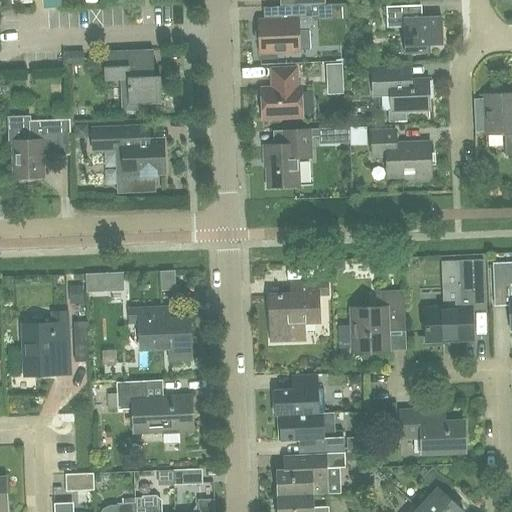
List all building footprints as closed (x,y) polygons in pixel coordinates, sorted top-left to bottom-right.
[(333,20),(332,4),(312,5),(287,6),(288,21),(259,22),(260,52),(300,51),(299,31),(313,31),(313,21),(333,20)] [(402,19),(402,6),(387,7),(387,28),(404,27),(405,54),(429,53),(428,46),(443,45),(442,17),(402,19)] [(155,76),(153,51),(104,53),(105,80),(128,79),(128,90),(122,91),(123,111),(147,109),(147,103),(161,103),(160,76),(155,76)] [(83,52),(67,53),(68,65),(84,64),(83,52)] [(401,81),(400,66),(373,67),(374,96),(392,95),(392,111),(388,111),(389,122),(407,122),(407,110),(430,110),(429,80),(401,81)] [(297,87),(296,68),(272,69),(273,88),(261,89),(263,119),(303,117),(301,87),(297,87)] [(511,93),(486,95),(486,99),(474,99),(475,128),(487,127),(488,135),(507,134),(508,154),(511,153),(511,93)] [(30,121),(30,117),(8,118),(9,143),(13,143),(15,178),(43,177),(42,156),(45,153),(59,153),(58,133),(70,132),(70,120),(30,121)] [(75,138),(88,137),(88,125),(75,126),(75,138)] [(147,141),(143,138),(143,127),(92,129),(93,151),(117,150),(117,158),(120,161),(124,161),(124,175),(142,174),(142,177),(155,177),(155,174),(164,173),(163,140),(147,141)] [(319,129),(310,129),(310,138),(319,137),(325,137),(325,145),(339,144),(338,128),(319,129)] [(299,186),(298,159),(311,158),(310,138),(310,129),(293,130),(294,144),(264,146),(265,160),(267,160),(268,188),(299,186)] [(396,144),(396,130),(371,131),(372,157),(387,156),(387,175),(405,175),(405,182),(432,181),(431,143),(396,144)] [(511,184),(486,187),(487,198),(511,196),(511,184)] [(345,269),(345,263),(334,263),(335,274),(341,274),(345,269)] [(511,329),(511,264),(494,265),(494,282),(495,304),(509,304),(509,330),(511,329)] [(97,275),(85,276),(86,294),(98,294),(97,275)] [(426,342),(472,340),(471,309),(485,309),(484,277),(460,278),(461,308),(425,309),(426,342)] [(304,341),(303,323),(319,322),(318,296),(328,295),(327,282),(291,284),(292,295),(270,295),(272,336),(290,336),(290,341),(304,341)] [(71,286),(71,304),(84,303),(83,286),(71,286)] [(355,353),(387,352),(386,333),(405,332),(404,291),(375,292),(376,308),(353,309),(355,353)] [(169,320),(168,308),(130,310),(130,324),(141,323),(142,350),(169,349),(169,360),(190,359),(188,319),(169,320)] [(26,376),(70,373),(67,313),(52,314),(53,326),(23,327),(26,376)] [(275,416),(319,414),(318,375),(291,375),(292,390),(274,391),(275,416)] [(117,410),(133,410),(134,433),(163,432),(179,431),(193,431),(192,397),(147,398),(146,382),(116,383),(116,393),(108,394),(109,411),(117,410)] [(436,423),(436,410),(401,411),(402,439),(422,438),(422,454),(464,452),(463,422),(436,423)] [(324,414),(319,414),(275,416),(275,417),(279,417),(280,442),(299,441),(299,455),(302,455),(325,454),(345,453),(344,437),(343,437),(343,430),(327,431),(324,429),(324,414)] [(359,460),(359,452),(346,453),(347,461),(359,460)] [(278,472),(279,496),(312,495),(328,494),(341,494),(339,468),(345,467),(345,453),(325,454),(302,455),(303,471),(278,472)] [(426,474),(428,471),(424,467),(418,473),(423,477),(426,474)] [(421,511),(462,511),(445,496),(454,487),(432,467),(428,471),(426,474),(423,477),(420,480),(434,492),(418,509),(421,511)] [(173,486),(201,485),(201,469),(173,471),(173,486)] [(66,492),(94,491),(93,474),(65,475),(66,492)] [(313,508),(312,495),(279,496),(279,511),(328,511),(329,507),(313,508)] [(134,511),(161,511),(161,501),(156,496),(142,496),(142,498),(134,499),(134,503),(134,511)] [(134,511),(134,503),(117,504),(117,506),(110,506),(103,510),(102,511),(134,511)]
